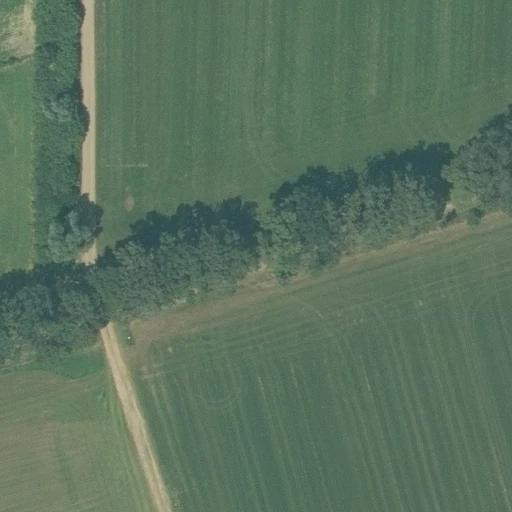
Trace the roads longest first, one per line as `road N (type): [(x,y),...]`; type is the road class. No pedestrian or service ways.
road 1 (track): [(87,0),(90,265),(98,311)]
road 2 (track): [(98,311),(161,511)]
